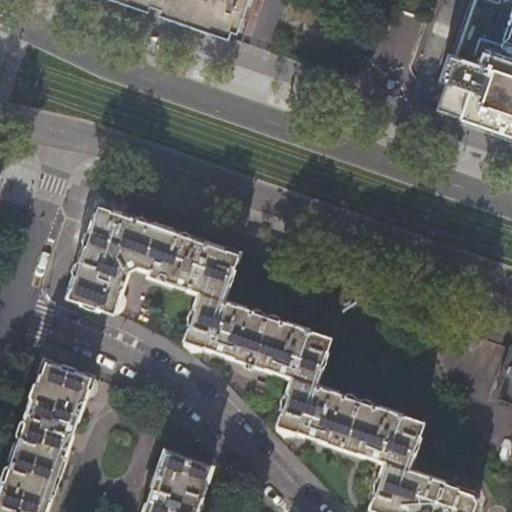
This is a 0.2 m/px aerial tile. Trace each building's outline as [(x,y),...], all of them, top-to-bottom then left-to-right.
[(120,0),(155,12),(207,30),(229,37),(231,29),(237,31),(247,0),(120,0)] [(511,0),(475,0),(456,55),(450,53),(440,80),(447,83),(438,110),(480,125),(511,135),(511,0)] [(474,511),(479,499),(475,491),(409,468),(424,422),(316,384),(332,337),(223,299),(239,253),(167,229),(112,210),(98,205),(67,297),(114,313),(114,312),(117,312),(123,309),(125,299),(122,293),(120,292),(128,271),(137,266),(142,268),(148,270),(147,274),(165,280),(198,292),(182,339),(186,340),(185,343),(192,350),(201,350),(203,346),(231,356),(246,361),(244,365),(251,368),(253,363),(267,368),(292,377),(276,423),(280,424),(278,428),(284,434),(294,434),(296,430),(336,444),(367,455),(384,461),(368,507),(382,511),(474,511)] [(511,349),(495,398),(511,403),(511,349)] [(45,511),(52,494),(68,448),(86,397),(90,398),(92,398),(98,382),(96,379),(92,378),(93,376),(45,360),(0,491),(0,511),(45,511)] [(199,511),(205,496),(203,495),(213,466),(165,450),(151,491),(143,511),(199,511)]
